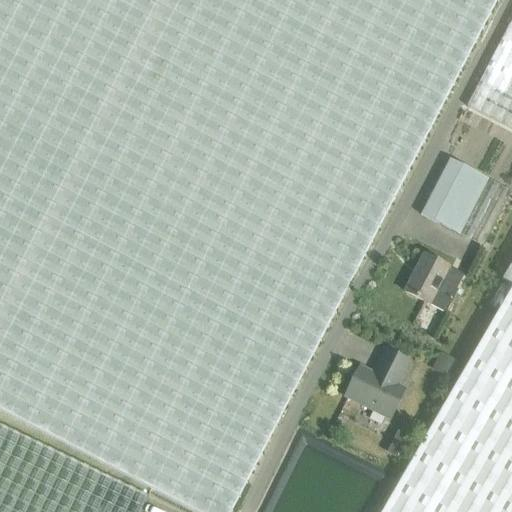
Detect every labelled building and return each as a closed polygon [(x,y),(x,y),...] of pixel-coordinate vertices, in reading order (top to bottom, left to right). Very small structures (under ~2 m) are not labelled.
[(0,0),(0,411),(194,511),(231,511),(497,0),(0,0)] [(511,23),(468,109),(511,131),(511,23)] [(421,217),(482,250),(510,195),(449,163),(421,217)] [(511,511),(511,253),(497,278),(511,287),(381,511),(511,511)] [(404,295),(430,308),(444,315),(463,278),(423,258),(404,295)] [(386,353),(377,369),(380,371),(376,378),(360,370),(345,399),(390,421),(404,392),(397,388),(409,365),(386,353)] [(0,511),(139,511),(147,498),(86,469),(0,427),(0,511)] [(398,432),(389,453),(399,457),(408,436),(398,432)]
